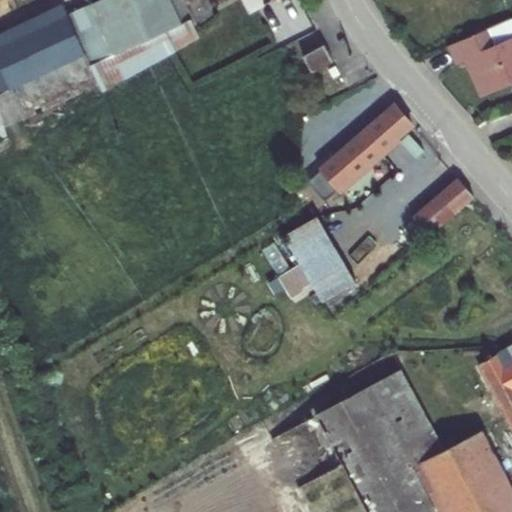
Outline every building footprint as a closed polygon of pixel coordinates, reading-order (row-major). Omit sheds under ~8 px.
[(202,35),(194,18),(190,20),(179,0),(110,0),(85,13),(110,60),(123,53),(133,72),(202,35)] [(224,23),(212,0),(188,0),(201,22),(206,20),(213,30),(224,23)] [(110,60),(85,13),(0,58),(0,103),(6,116),(19,110),(23,117),(113,67),(121,79),(133,72),(123,53),(110,60)] [(511,39),(495,47),(488,30),(448,47),(454,63),(462,59),(479,98),(511,84),(511,39)] [(338,49),(330,34),(309,45),(318,61),(338,49)] [(419,122),(400,101),(319,172),(333,188),(346,178),(350,183),(419,122)] [(6,116),(0,103),(0,130),(10,126),(6,116)] [(451,162),(430,138),(415,152),(435,175),(451,162)] [(430,236),(478,197),(461,177),(415,215),(430,236)] [(337,209),(300,228),(338,300),(374,281),(337,209)] [(511,336),(506,340),(495,346),(478,356),(511,416),(511,336)] [(320,511),(447,511),(418,457),(446,442),(402,362),(277,430),(320,511)] [(511,511),(511,475),(483,422),(446,442),(418,457),(447,511),(511,511)]
